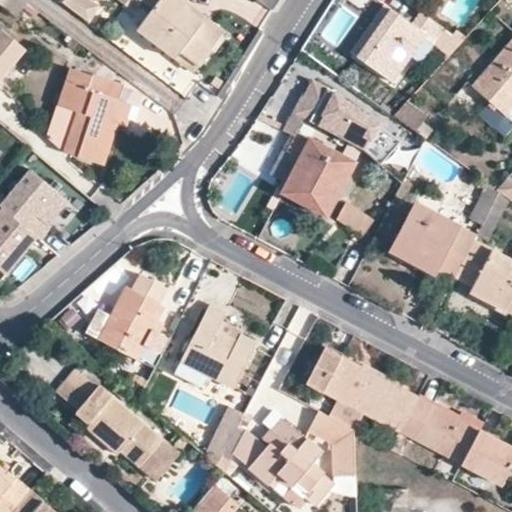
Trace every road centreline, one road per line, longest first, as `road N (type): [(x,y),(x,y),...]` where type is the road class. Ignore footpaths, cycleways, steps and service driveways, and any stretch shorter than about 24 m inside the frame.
road 1 (residential): [(200,230),(511,394)]
road 2 (residential): [(298,0),(195,158)]
road 3 (residential): [(0,408),(136,511)]
road 4 (residential): [(4,331),(121,230)]
